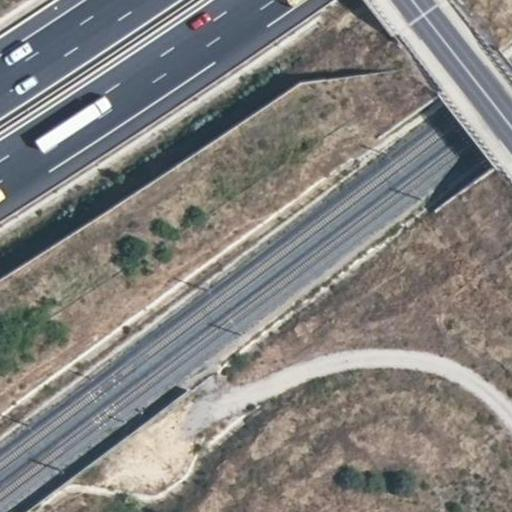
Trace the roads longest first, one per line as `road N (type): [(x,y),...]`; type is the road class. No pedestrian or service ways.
road 1 (motorway): [(0,171),(257,0)]
road 2 (motorway): [(133,0),(0,87)]
road 3 (secondary): [(428,17),(511,125)]
